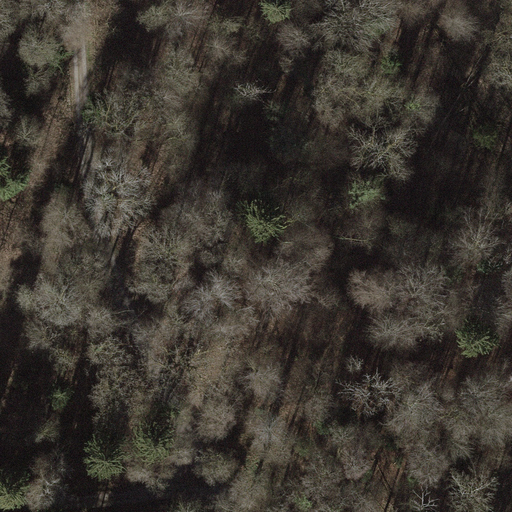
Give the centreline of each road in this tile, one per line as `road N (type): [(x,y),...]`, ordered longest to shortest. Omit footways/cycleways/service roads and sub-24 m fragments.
road 1 (track): [(229,511),(207,484),(127,312),(85,177),(75,0)]
road 2 (track): [(0,501),(148,497),(207,484)]
